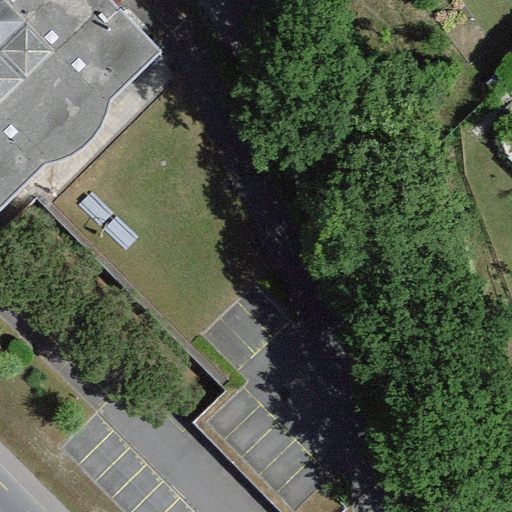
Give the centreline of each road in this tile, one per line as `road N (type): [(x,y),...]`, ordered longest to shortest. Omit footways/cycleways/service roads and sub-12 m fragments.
road 1 (residential): [(437,511),(303,158),(207,0)]
road 2 (unknown): [(212,511),(0,293)]
